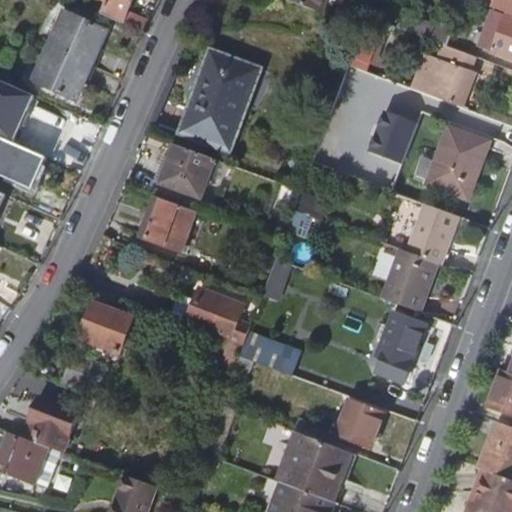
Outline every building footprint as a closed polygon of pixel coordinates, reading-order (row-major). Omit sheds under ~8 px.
[(143,31),(149,19),(130,10),(134,0),(109,0),(104,13),(143,31)] [(291,0),(321,11),(325,0),(291,0)] [(511,0),(494,0),(492,5),(511,12),(511,0)] [(68,11),(53,46),(93,64),(108,29),(68,11)] [(392,24),(366,14),(362,26),(348,62),(374,71),(380,55),(369,51),(372,44),(378,46),(384,30),(390,32),(392,24)] [(511,16),(506,14),(493,48),(511,55),(511,16)] [(442,43),(444,43),(449,29),(415,17),(410,31),(442,43)] [(464,51),(444,43),(442,43),(437,56),(459,65),(464,51)] [(53,46),(38,80),(78,98),(93,64),(53,46)] [(242,98),(254,65),(209,50),(181,131),(234,149),(251,101),(242,98)] [(423,90),(462,104),(475,71),(459,65),(437,56),(436,56),(431,68),(423,65),(419,76),(427,79),(423,90)] [(263,68),(254,65),(242,98),(251,101),(263,68)] [(415,87),(423,90),(427,79),(419,76),(415,87)] [(0,133),(13,139),(20,123),(23,124),(29,112),(26,110),(34,92),(0,77),(0,133)] [(21,140),(50,152),(56,136),(70,142),(76,127),(63,121),(68,110),(40,97),(21,140)] [(370,151),(402,162),(417,121),(384,110),(370,151)] [(438,151),(479,167),(489,141),(448,125),(438,151)] [(35,155),(1,139),(0,141),(0,158),(28,172),(35,155)] [(215,157),(174,142),(169,157),(163,155),(154,179),(200,197),(215,157)] [(82,171),(89,156),(66,146),(59,161),(82,171)] [(479,167),(438,151),(426,183),(467,198),(479,167)] [(304,181),(301,189),(294,207),(303,211),(313,184),(304,181)] [(194,208),(159,195),(145,233),(180,247),(194,208)] [(458,214),(425,202),(407,249),(438,260),(441,261),(458,214)] [(294,207),(281,241),(290,245),(303,211),(294,207)] [(438,260),(407,249),(399,246),(381,295),(420,310),(438,260)] [(146,260),(135,290),(152,296),(158,278),(167,281),(171,269),(146,260)] [(183,321),(243,343),(248,329),(234,324),(241,304),(196,287),(183,321)] [(96,302),(82,337),(123,353),(136,318),(96,302)] [(401,380),(423,319),(390,307),(385,322),(378,319),(361,364),(401,380)] [(239,354),(289,373),(300,345),(249,326),(248,329),(243,343),(239,354)] [(217,341),(202,379),(221,386),(236,348),(217,341)] [(251,367),(239,363),(234,376),(246,380),(251,367)] [(511,371),(508,370),(501,368),(487,406),(502,412),(504,407),(511,410),(511,371)] [(27,440),(49,448),(64,453),(79,413),(38,397),(29,423),(32,424),(27,440)] [(332,432),(355,441),(361,425),(373,430),(380,411),(345,398),(332,432)] [(203,450),(217,456),(236,408),(221,402),(203,450)] [(294,430),(319,438),(323,425),(300,417),(294,430)] [(511,424),(495,418),(478,465),(482,467),(511,478),(511,424)] [(367,445),(373,430),(361,425),(355,441),(367,445)] [(276,478),(280,479),(329,497),(338,475),(341,475),(350,451),(319,438),(294,430),(276,478)] [(27,440),(9,433),(0,460),(0,462),(9,466),(6,474),(36,485),(37,482),(47,486),(56,462),(46,458),(49,448),(27,440)] [(255,470),(246,467),(238,488),(247,491),(255,470)] [(511,511),(511,478),(482,467),(475,486),(490,492),(482,511),(511,511)] [(211,487),(215,476),(201,471),(198,478),(195,477),(187,498),(213,507),(219,491),(211,487)] [(140,511),(151,485),(120,474),(105,511),(140,511)] [(267,511),(327,511),(333,498),(329,497),(280,479),(267,511)] [(465,511),(482,511),(490,492),(475,486),(465,511)]
